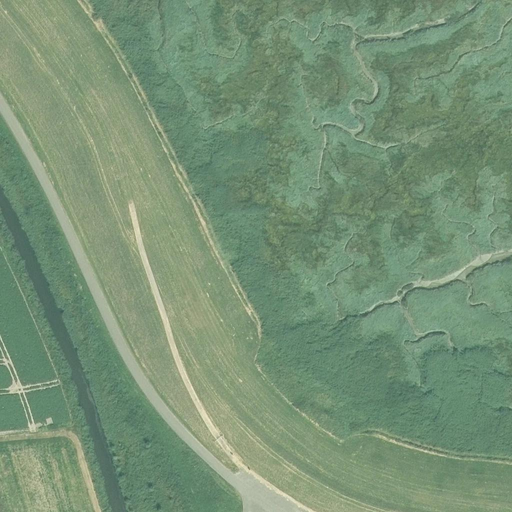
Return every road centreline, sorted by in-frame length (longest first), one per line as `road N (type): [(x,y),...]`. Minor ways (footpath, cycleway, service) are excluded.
road 1 (track): [(438,511),(299,459),(201,344),(82,97),(13,0)]
road 2 (unclassified): [(257,501),(147,390),(0,103)]
